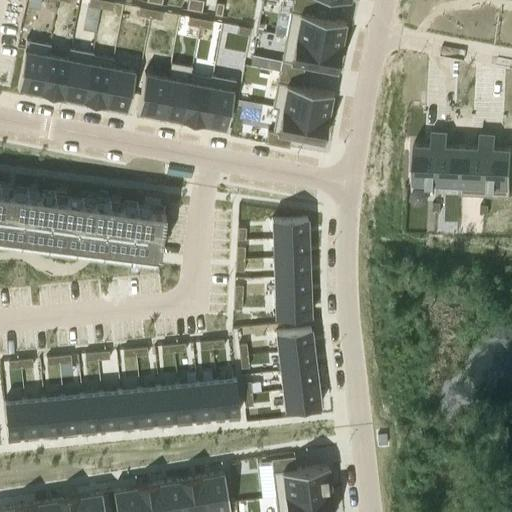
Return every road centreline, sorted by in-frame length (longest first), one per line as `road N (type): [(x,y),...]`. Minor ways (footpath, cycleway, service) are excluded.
road 1 (residential): [(0,117),(350,179)]
road 2 (residential): [(350,179),(345,291),(370,511)]
road 3 (residential): [(372,29),(352,122),(350,179)]
road 4 (residential): [(372,29),(511,57)]
